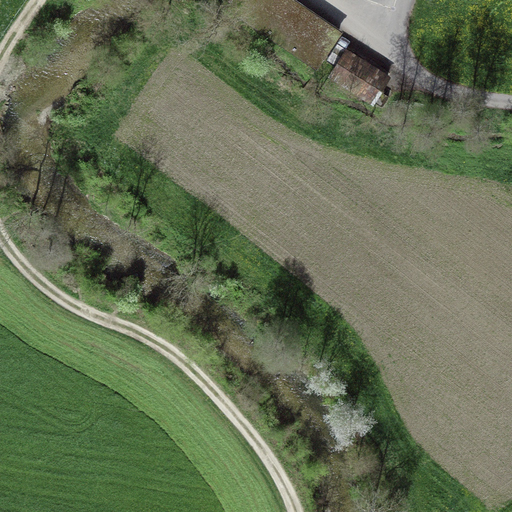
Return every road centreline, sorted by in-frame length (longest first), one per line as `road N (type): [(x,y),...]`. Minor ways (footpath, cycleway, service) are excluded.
road 1 (track): [(0,231),(69,303),(149,337),(195,370),(254,436),(295,511)]
road 2 (residential): [(511,100),(445,91),(414,75),(396,41),(408,0)]
